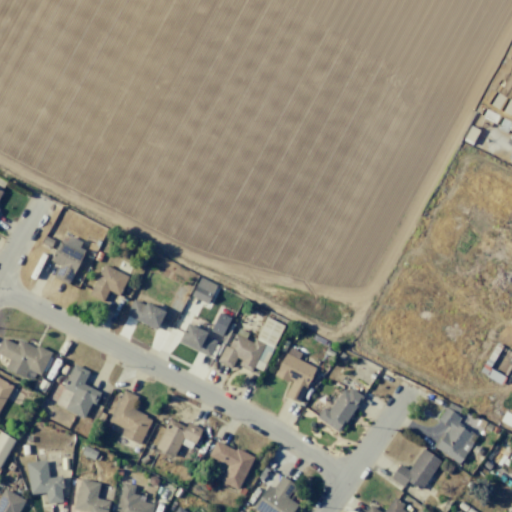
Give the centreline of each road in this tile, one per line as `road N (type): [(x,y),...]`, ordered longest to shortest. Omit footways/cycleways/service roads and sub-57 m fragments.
road 1 (residential): [(0,287),(252,416),(343,480)]
road 2 (residential): [(410,387),(320,511)]
